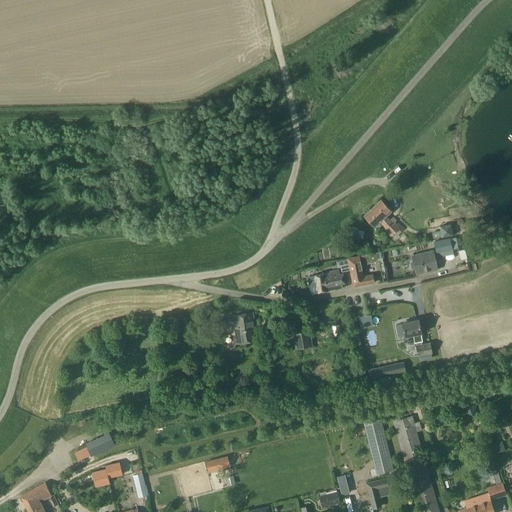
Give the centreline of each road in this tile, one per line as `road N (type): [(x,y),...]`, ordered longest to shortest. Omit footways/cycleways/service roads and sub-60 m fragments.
road 1 (residential): [(177,279),(275,299),(336,296),(457,267)]
road 2 (unclassified): [(269,247),(297,145),(266,0)]
road 3 (unclassified): [(0,417),(15,357),(51,306),(114,285),(177,279)]
